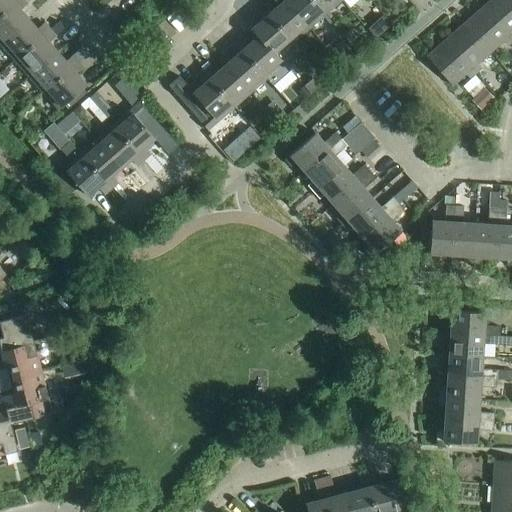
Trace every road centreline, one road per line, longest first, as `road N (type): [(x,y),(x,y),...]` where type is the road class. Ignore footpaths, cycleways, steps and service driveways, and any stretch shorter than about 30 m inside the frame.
road 1 (residential): [(144,76),(205,144),(113,225)]
road 2 (residential): [(506,174),(453,172),(435,187),(357,103)]
road 3 (residential): [(371,449),(241,476),(207,511)]
